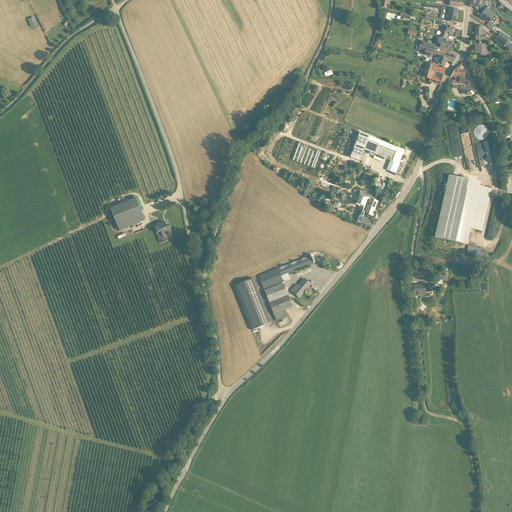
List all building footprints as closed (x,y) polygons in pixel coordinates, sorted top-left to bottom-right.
[(471,0),(469,1),(470,7),(474,5),(477,10),(481,13),(482,14),(485,11),(483,9),(482,9),(479,5),(475,0),(471,0)] [(483,9),(485,11),(486,8),(483,4),(486,0),(475,0),(479,5),(482,9),(483,9)] [(486,8),(485,11),(482,14),(480,17),(489,23),(495,14),(490,10),(491,8),(488,6),(486,8)] [(445,15),(448,15),(457,17),(458,10),(450,8),(449,9),(446,9),(445,15)] [(447,22),(451,22),(456,23),(457,17),(448,15),(445,15),(445,19),(444,18),(444,20),(444,21),(447,21),(447,22)] [(35,18),(29,20),(32,28),(38,26),(35,18)] [(455,29),(450,27),(446,26),(445,30),(442,29),(440,37),(446,39),(448,34),(453,35),(455,29)] [(476,41),(481,41),(486,41),(486,32),(482,32),(482,28),(476,28),(476,35),(476,41)] [(511,44),(508,42),(498,35),(494,42),(503,48),(505,46),(511,51),(511,44)] [(374,46),(381,49),(384,38),(377,36),(374,46)] [(452,43),(447,42),(442,40),(442,39),(440,38),(438,39),(437,41),(438,43),(440,44),(441,44),(440,48),(450,51),(451,47),(452,47),(453,44),(452,44),(452,43)] [(424,48),(426,49),(434,51),(436,46),(420,41),(418,46),(424,48)] [(486,45),(480,45),(475,45),(475,56),(476,56),(476,55),(487,55),(487,56),(487,55),(487,50),(486,50),(486,45)] [(436,52),(434,51),(426,49),(424,55),(430,57),(430,55),(434,56),(436,52)] [(435,63),(438,64),(445,66),(447,59),(440,57),(434,59),(435,60),(435,63)] [(445,70),(427,64),(423,77),(430,79),(429,81),(436,83),(441,85),(445,70)] [(456,85),(459,85),(460,72),(460,71),(461,66),(459,65),(455,71),(450,77),(451,77),(453,78),(454,78),(456,78),(456,81),(452,81),(452,85),(452,89),(456,89),(456,85)] [(465,71),(460,71),(460,72),(459,85),(460,86),(459,90),(462,90),(462,91),(461,94),(468,94),(468,90),(472,90),(471,86),(468,80),(464,80),(465,71)] [(360,161),(364,150),(369,136),(360,133),(350,158),(360,161)] [(375,155),(399,164),(404,150),(381,141),(375,155)] [(293,161),(315,169),(321,151),(317,150),(314,149),(313,150),(309,149),(308,152),(303,150),(300,158),(295,156),(293,161)] [(367,184),(370,176),(366,174),(362,182),(367,184)] [(471,229),(481,231),(491,189),(475,185),(476,181),(465,179),(452,176),(438,239),(462,244),(465,228),(466,228),(471,229)] [(376,201),(376,199),(371,197),(368,196),(369,194),(363,192),(363,194),(361,193),(357,204),(362,206),(361,208),(359,207),(357,214),(363,216),(364,213),(372,216),(375,209),(378,202),(376,201)] [(145,221),(136,199),(111,209),(118,227),(138,219),(140,223),(145,221)] [(492,216),(487,238),(492,239),(497,217),(492,216)] [(167,226),(165,222),(158,225),(159,226),(155,228),(158,233),(161,232),(163,239),(168,237),(167,234),(171,233),(169,225),(167,226)] [(484,257),(486,251),(469,246),(467,253),(484,257)] [(313,264),(310,256),(259,277),(264,290),(289,280),(287,275),(313,264)] [(308,289),(311,285),(303,278),(297,286),(296,285),(291,291),(299,298),(303,294),(303,293),(307,288),(308,289)] [(235,286),(252,331),(271,323),(253,279),(235,286)] [(292,307),(291,303),(283,284),(265,291),(276,321),(288,317),(285,310),(292,307)] [(414,296),(419,296),(419,293),(431,293),(431,291),(429,291),(428,286),(414,286),(414,296)]
